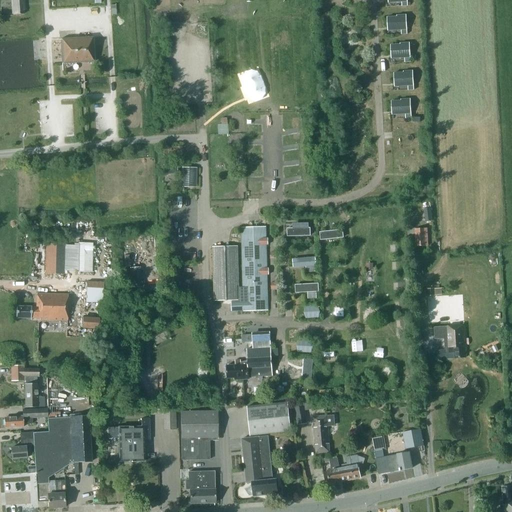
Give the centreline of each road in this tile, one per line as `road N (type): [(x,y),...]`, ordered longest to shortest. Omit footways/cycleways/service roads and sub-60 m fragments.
road 1 (tertiary): [(268,511),(511,465)]
road 2 (track): [(355,325),(212,320)]
road 3 (track): [(335,201),(336,219),(320,219),(326,325)]
